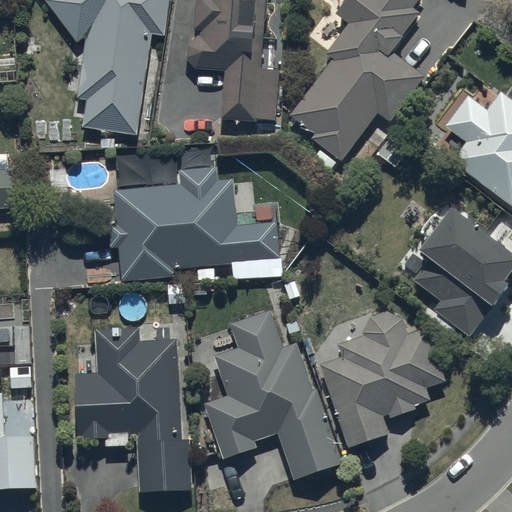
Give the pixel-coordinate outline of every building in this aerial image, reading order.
[(167,0),(46,0),(76,40),(83,34),(77,96),(86,97),(86,101),(73,101),(72,117),(82,117),(82,125),(136,132),(150,32),(163,33),(167,0)] [(194,0),(193,27),(199,27),(199,34),(187,40),(186,55),(193,65),(224,68),(219,117),(255,120),(255,116),(274,118),(278,67),(260,66),(264,0),(194,0)] [(322,54),(329,60),(290,113),(314,132),(311,136),(340,158),(376,110),(389,120),(423,74),(389,48),(425,0),(343,0),(336,11),(347,21),(322,54)] [(511,99),(500,90),(495,96),(479,84),(471,96),(467,93),(444,124),(453,130),(446,140),(455,147),(462,138),(465,139),(450,160),(511,205),(511,99)] [(0,205),(12,205),(10,168),(7,168),(7,154),(0,154),(0,205)] [(151,184),(113,188),(115,223),(107,223),(109,244),(118,244),(120,279),(173,275),(172,265),(278,258),(275,221),(278,221),(276,205),(253,207),(251,182),(244,183),(243,167),(216,169),(216,166),(179,168),(179,164),(150,166),(151,184)] [(511,262),(511,248),(451,202),(439,218),(431,212),(420,227),(427,232),(418,243),(431,253),(413,278),(440,298),(433,308),(468,334),(491,304),(488,302),(507,277),(503,274),(511,262)] [(282,345),(270,309),(230,322),(237,345),(213,353),(227,394),(204,402),(222,456),(255,444),(254,439),(277,431),(292,476),(341,459),(316,386),(312,388),(296,340),(282,345)] [(369,315),(338,324),(321,349),(319,362),(348,445),(388,431),(382,414),(388,412),(389,416),(415,406),(413,403),(429,397),(425,386),(444,378),(425,325),(407,332),(401,316),(386,310),(369,315)] [(97,372),(73,373),(75,436),(104,436),(105,445),(128,444),(127,433),(137,433),(139,490),(190,489),(189,436),(181,437),(177,336),(170,337),(169,326),(156,327),(156,337),(149,337),(149,335),(140,335),(140,339),(138,339),(137,326),(119,327),(119,322),(110,323),(110,327),(95,328),(97,372)] [(0,488),(35,487),(33,430),(2,431),(0,392),(0,391),(0,488)]
